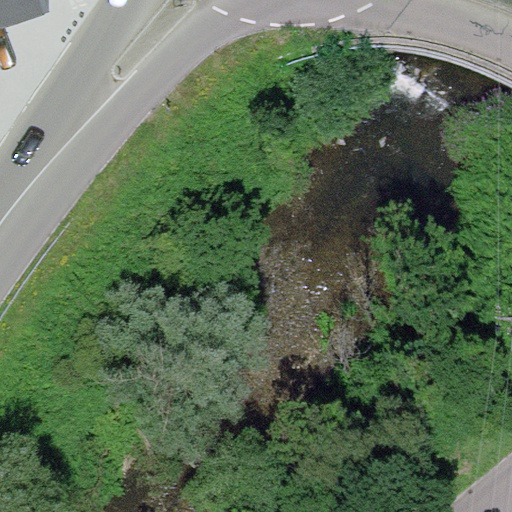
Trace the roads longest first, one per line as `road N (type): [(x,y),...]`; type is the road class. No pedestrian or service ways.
road 1 (primary): [(71,151),(162,87),(262,0)]
road 2 (primary): [(146,0),(71,151)]
road 3 (tertiary): [(372,0),(438,17),(511,50)]
road 4 (primary): [(0,249),(71,151)]
